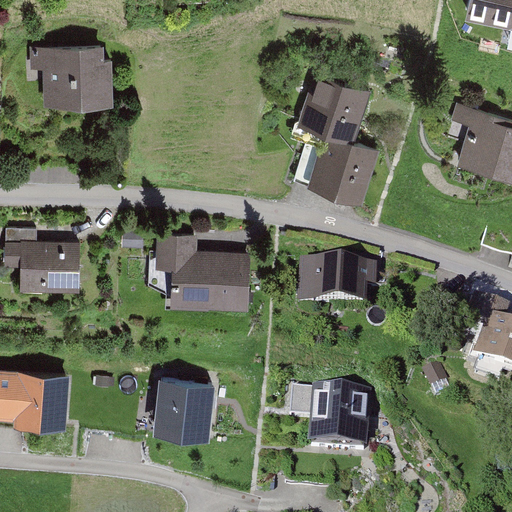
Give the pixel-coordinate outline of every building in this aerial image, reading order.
[(99,36),(25,40),(26,62),(40,61),(42,97),(110,93),(108,52),(100,53),(99,36)] [(293,117),(323,127),(348,136),(364,87),(309,68),(293,117)] [(489,108),(451,96),(446,114),(465,120),(454,155),(511,173),(511,122),(487,115),(489,108)] [(300,139),(288,172),(352,194),(369,143),(348,136),(323,127),(318,145),(300,139)] [(31,224),(0,223),(0,225),(0,239),(15,239),(15,282),(76,283),(76,238),(31,237),(31,224)] [(138,226),(118,226),(118,240),(138,240),(138,226)] [(192,229),(154,228),(153,246),(146,246),(145,268),(163,284),(163,301),(243,304),(245,247),(191,245),(192,229)] [(382,261),(295,258),(294,301),(365,303),(366,282),(381,282),(382,261)] [(504,301),(471,291),(463,317),(481,323),(471,358),(511,369),(511,323),(498,319),(504,301)] [(70,371),(0,366),(0,416),(15,417),(15,420),(66,423),(70,371)] [(215,381),(159,375),(153,428),(209,434),(215,381)] [(370,391),(313,387),(308,447),(365,452),(370,391)]
